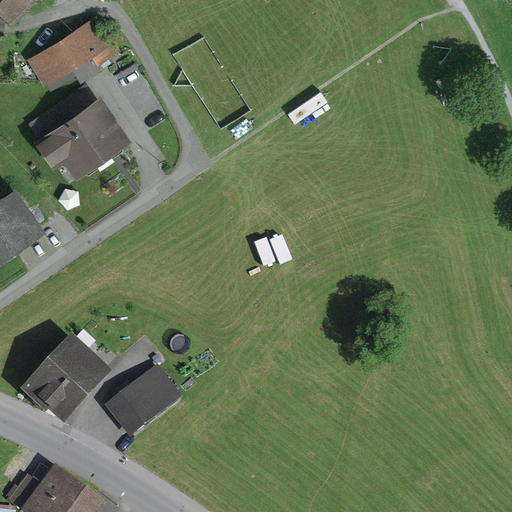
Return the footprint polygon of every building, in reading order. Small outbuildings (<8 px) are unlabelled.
[(3,0),(13,9),(21,0),(3,0)] [(113,47),(96,21),(37,58),(48,75),(92,47),(98,56),(113,47)] [(121,140),(87,90),(36,125),(58,158),(66,153),(77,169),(121,140)] [(15,193),(0,202),(0,252),(37,227),(15,193)] [(116,374),(82,341),(41,384),(75,416),(116,374)] [(168,367),(121,401),(142,429),(189,395),(168,367)] [(54,466),(20,511),(97,511),(105,502),(54,466)]
